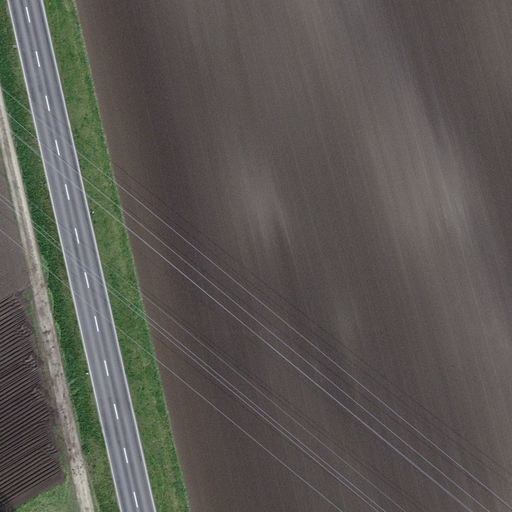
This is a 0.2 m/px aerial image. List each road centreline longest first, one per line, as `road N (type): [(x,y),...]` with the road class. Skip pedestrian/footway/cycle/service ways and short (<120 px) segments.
road 1 (secondary): [(131,511),(14,0)]
road 2 (track): [(78,511),(0,148)]
